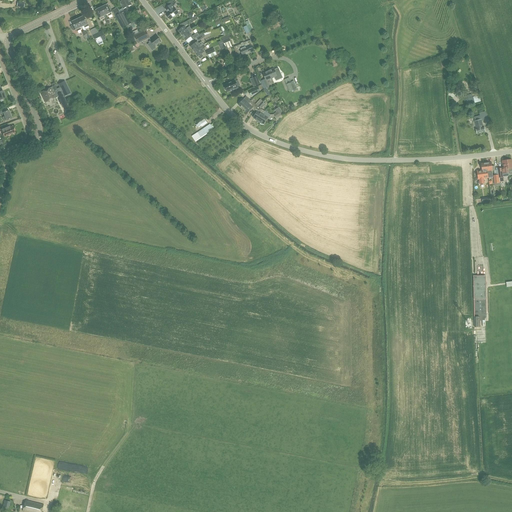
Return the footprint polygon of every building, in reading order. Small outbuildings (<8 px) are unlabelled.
[(119,0),(123,8),(131,5),(128,0),(119,0)] [(172,3),(165,8),(168,12),(166,14),(167,16),(166,16),(168,19),(169,18),(170,20),(178,13),(172,3)] [(107,5),(102,7),(106,17),(112,15),(111,12),(107,5)] [(102,7),(96,10),(100,18),(100,20),(104,18),(105,21),(107,24),(109,23),(108,20),(106,17),(102,7)] [(117,9),(113,10),(115,14),(118,20),(119,20),(123,28),(126,26),(124,22),(119,14),(117,9)] [(119,14),(124,22),(126,26),(127,26),(131,23),(129,20),(129,19),(128,17),(125,11),(119,14)] [(84,31),(88,39),(90,44),(93,43),(88,34),(86,30),(85,28),(88,26),(87,24),(88,24),(84,16),(78,19),(83,28),(84,31)] [(183,27),(178,31),(182,35),(188,31),(191,29),(188,25),(190,23),(191,24),(198,19),(197,16),(181,24),(183,27)] [(71,26),(71,27),(72,30),(74,31),(76,30),(77,31),(83,28),(78,19),(72,22),(74,24),(71,26)] [(252,37),(247,26),(247,25),(243,27),(246,34),(245,34),(246,37),(247,36),(248,38),(252,37)] [(188,31),(182,35),(186,40),(190,37),(193,40),(196,38),(199,35),(197,33),(192,36),(190,33),(193,31),(191,29),(188,31)] [(134,35),(134,36),(138,44),(150,38),(146,30),(139,33),(134,35)] [(98,32),(92,35),(97,44),(98,43),(99,46),(104,44),(102,41),(98,32)] [(221,38),(226,49),(232,47),(230,41),(231,40),(229,35),(221,38)] [(148,45),(152,50),(156,47),(154,46),(161,41),(160,40),(159,38),(157,36),(151,41),(150,41),(149,42),(150,43),(148,45)] [(246,41),(244,42),(248,54),(254,52),(250,42),(251,41),(250,40),(246,41)] [(197,42),(190,47),(194,51),(203,45),(201,42),(198,44),(197,43),(198,43),(197,42)] [(244,42),(237,45),(237,46),(234,47),(236,54),(241,52),(241,53),(243,56),(248,54),(244,42)] [(203,45),(194,51),(198,56),(200,58),(201,58),(203,57),(203,56),(201,54),(204,52),(202,50),(206,47),(204,44),(203,45)] [(127,54),(135,50),(133,46),(124,49),(127,54)] [(217,55),(214,48),(206,51),(209,59),(217,55)] [(274,69),(268,71),(271,79),(274,77),(276,81),(280,79),(278,75),(277,75),(276,73),(278,72),(278,71),(277,69),(276,68),(274,69)] [(262,85),(264,88),(266,87),(268,90),(270,89),(268,86),(270,85),(269,83),(271,79),(268,71),(263,73),(265,79),(260,81),(262,85)] [(260,83),(257,76),(250,79),(253,86),(260,83)] [(224,88),(225,90),(227,90),(227,92),(238,88),(235,80),(224,85),(225,87),(224,88)] [(49,88),(41,92),(45,102),(55,98),(55,97),(58,96),(59,99),(64,97),(61,92),(68,89),(65,81),(59,84),(61,88),(57,89),(55,85),(54,83),(51,85),(52,87),(49,88)] [(286,84),(289,92),(295,89),(292,82),(286,84)] [(258,87),(248,91),(250,96),(259,91),(258,87)] [(472,97),(465,99),(467,105),(481,101),(479,95),(474,97),(474,96),(472,96),(472,97)] [(239,105),(243,109),(251,100),(250,101),(246,97),(239,105)] [(251,100),(243,109),(247,113),(251,109),(254,111),(258,106),(262,101),(260,99),(255,104),(251,100)] [(273,115),(274,117),(276,119),(279,117),(284,114),(279,107),(274,110),(276,112),(273,114),(273,115)] [(253,118),(259,121),(264,111),(261,109),(260,109),(258,112),(257,111),(253,118)] [(4,121),(6,120),(12,118),(8,110),(4,112),(3,110),(0,111),(0,113),(3,113),(4,117),(2,117),(4,121)] [(265,111),(264,111),(259,121),(260,122),(260,123),(262,124),(263,124),(267,118),(269,119),(274,117),(273,115),(273,114),(270,115),(268,113),(268,112),(266,112),(265,111)] [(479,116),(474,117),(475,121),(474,121),(476,129),(477,133),(484,132),(483,127),(481,121),(480,115),(479,116)] [(195,141),(196,141),(208,134),(207,133),(213,129),(210,124),(193,135),(193,136),(192,136),(195,141)] [(1,131),(3,137),(15,133),(12,126),(1,131)] [(497,168),(498,174),(499,178),(503,177),(502,173),(508,172),(507,160),(502,161),(503,168),(501,168),(497,168)] [(492,166),(491,162),(486,163),(488,178),(493,177),(492,171),(495,170),(494,166),(492,166)] [(479,176),(480,183),(484,183),(483,179),(488,178),(486,163),(481,163),(482,176),(479,176)] [(473,275),(474,327),(480,327),(480,320),(481,320),(482,320),(483,320),(484,319),(485,318),(486,317),(486,316),(486,315),(486,275),(473,275)] [(23,511),(25,511),(41,511),(44,505),(25,500),(23,511)]
